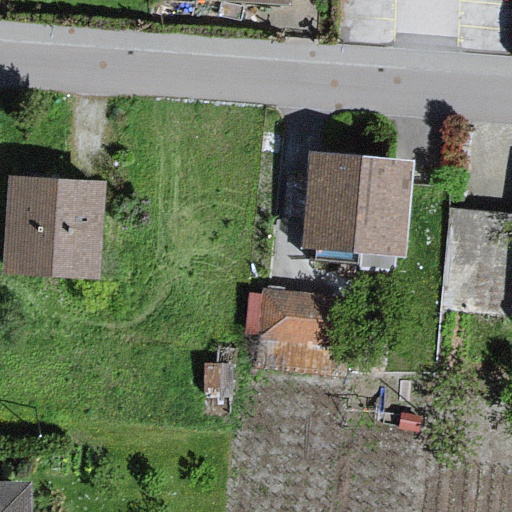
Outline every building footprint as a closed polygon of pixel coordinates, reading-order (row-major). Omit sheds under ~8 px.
[(396,161),(304,154),(296,247),(396,249),(396,161)] [(104,186),(1,183),(0,204),(0,280),(95,284),(104,186)] [(511,202),(455,195),(442,293),(502,301),(511,218),(511,202)] [(261,278),(261,352),(327,352),(327,278),(261,278)] [(13,511),(13,490),(0,490),(0,511),(13,511)]
